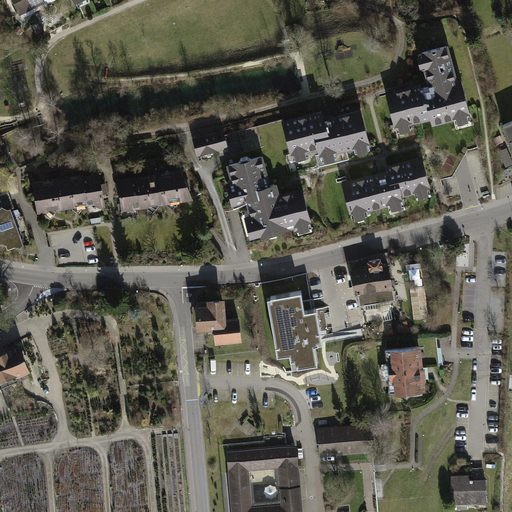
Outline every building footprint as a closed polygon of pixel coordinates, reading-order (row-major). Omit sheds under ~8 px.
[(12,0),(20,14),(46,2),(45,0),(73,0),(75,4),(83,0),(12,0)] [(421,84),(385,93),(394,128),(397,128),(399,135),(413,131),(411,125),(431,119),(433,127),(455,121),(456,125),(470,122),(468,115),(470,114),(461,81),(458,82),(448,46),(422,53),(423,56),(417,58),(420,69),(423,69),(428,86),(422,88),(421,84)] [(322,111),(282,121),(291,156),(293,155),(295,163),(309,159),(308,153),(317,150),(318,155),(316,156),(319,168),(349,160),(347,153),(353,151),(355,158),(372,153),(370,145),(371,145),(362,109),(324,119),(322,111)] [(511,151),(511,122),(502,127),(511,151)] [(224,131),(193,140),(197,156),(219,151),(228,148),(224,131)] [(240,162),(227,165),(231,180),(226,182),(232,204),(245,200),(246,202),(249,214),(244,215),(251,238),(262,235),(263,237),(296,228),(297,233),(312,229),(310,222),(312,222),(302,186),(280,192),(277,183),(271,185),(262,155),(250,159),(247,157),(242,158),(240,162)] [(386,171),(341,184),(352,223),(368,218),(366,213),(388,207),(390,213),(404,209),(402,202),(404,201),(403,198),(414,195),(416,200),(432,196),(430,189),(431,189),(422,156),(385,167),(386,171)] [(194,200),(181,169),(153,174),(147,175),(147,177),(141,178),(140,176),(118,180),(119,185),(123,212),(172,204),(172,202),(181,201),(181,202),(194,200)] [(44,180),(33,182),(38,214),(44,213),(51,218),(56,211),(72,208),(79,213),(85,206),(95,204),(100,208),(106,207),(103,189),(100,173),(83,175),(83,174),(79,174),(80,176),(72,178),(71,176),(63,177),(54,179),(54,181),(51,181),(48,180),(46,182),(44,183),(44,180)] [(0,243),(6,245),(7,248),(8,250),(11,249),(15,247),(21,248),(24,245),(11,209),(14,208),(9,193),(0,196),(0,195),(0,243)] [(371,268),(352,271),(356,296),(360,295),(362,305),(395,300),(390,266),(384,267),(382,260),(370,262),(371,268)] [(272,298),(268,298),(278,355),(291,353),(293,367),(317,363),(313,343),(321,342),(316,311),(305,312),(301,291),(271,296),(272,298)] [(208,306),(197,306),(199,332),(216,330),(217,344),(243,342),(240,318),(227,320),(226,300),(208,301),(208,306)] [(19,346),(0,353),(0,393),(2,393),(0,389),(18,382),(16,377),(29,372),(19,346)] [(421,346),(386,349),(390,392),(401,391),(407,395),(411,390),(425,389),(424,381),(423,367),(421,346)] [(247,420),(241,426),(251,434),(256,428),(247,420)] [(371,424),(317,428),(319,456),(374,451),(371,424)] [(301,511),(300,500),(296,445),(229,451),(234,506),(234,511),(301,511)] [(469,476),(450,476),(451,506),(487,505),(486,480),(474,480),(474,476),(469,476)]
